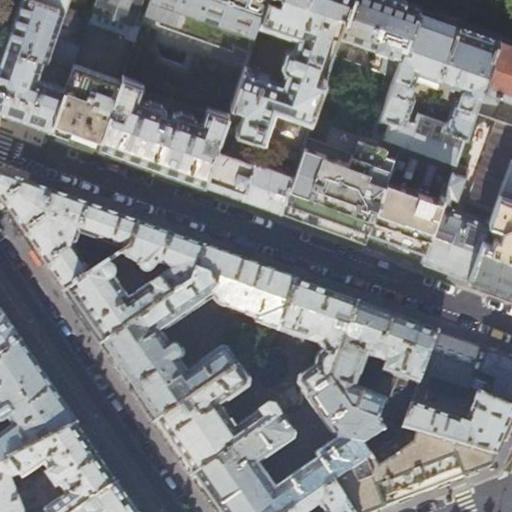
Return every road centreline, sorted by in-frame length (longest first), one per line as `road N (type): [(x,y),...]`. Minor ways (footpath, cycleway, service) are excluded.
road 1 (residential): [(0,143),(511,325)]
road 2 (residential): [(174,511),(0,258)]
